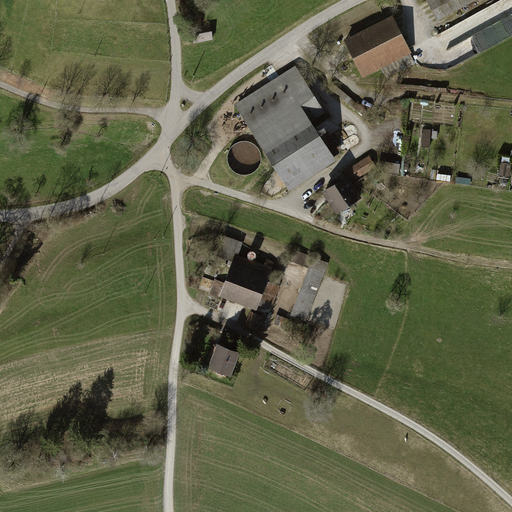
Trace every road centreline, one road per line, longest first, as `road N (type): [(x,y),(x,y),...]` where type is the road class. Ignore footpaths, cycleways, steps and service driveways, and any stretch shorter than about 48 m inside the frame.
road 1 (track): [(511,501),(409,421),(183,300)]
road 2 (track): [(300,32),(354,88),(511,105)]
road 3 (track): [(183,300),(169,511)]
road 4 (unclassified): [(0,216),(87,201),(138,170),(173,133)]
road 5 (unclassified): [(207,100),(356,0)]
road 6 (track): [(175,115),(81,110),(0,84)]
